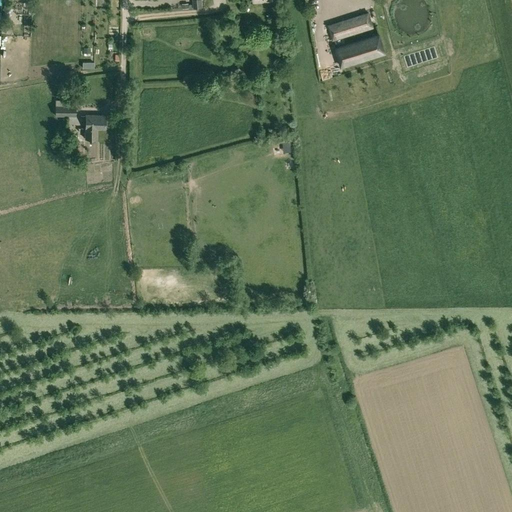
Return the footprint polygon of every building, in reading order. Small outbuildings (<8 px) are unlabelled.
[(2,9),(5,10),(1,15),(8,20),(12,15),(10,14),(13,9),(6,3),(2,9)] [(368,12),(328,25),(333,39),(373,26),(368,12)] [(379,34),(335,48),(341,66),(385,52),(379,34)] [(56,107),(56,116),(75,117),(76,107),(56,107)] [(86,114),(85,138),(96,139),(96,128),(105,129),(106,115),(86,114)]
